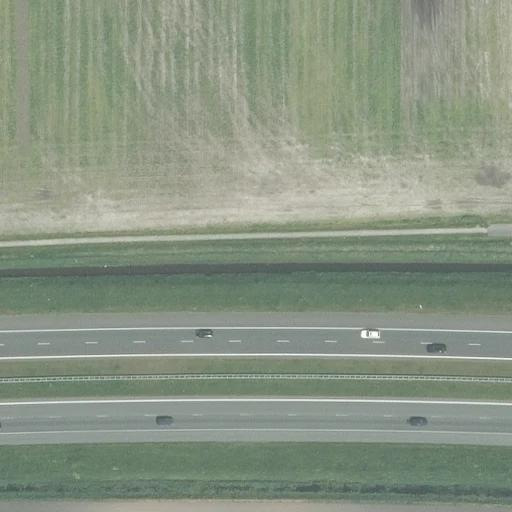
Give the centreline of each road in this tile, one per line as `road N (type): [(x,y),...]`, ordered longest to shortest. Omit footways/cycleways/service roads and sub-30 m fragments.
road 1 (motorway): [(511,347),(0,347)]
road 2 (motorway): [(0,421),(511,421)]
